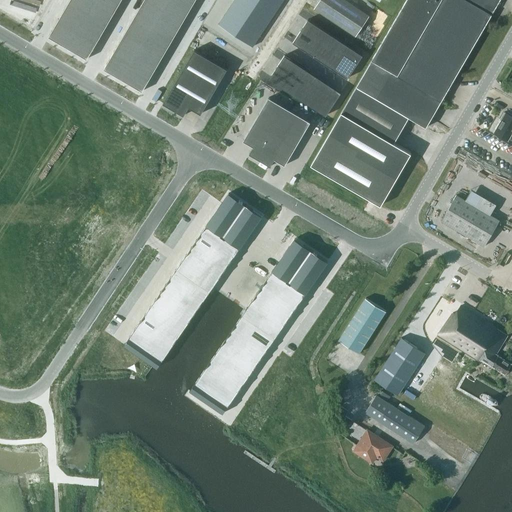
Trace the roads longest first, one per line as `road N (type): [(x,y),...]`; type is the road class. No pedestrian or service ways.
road 1 (unclassified): [(199,149),(36,390)]
road 2 (unclassified): [(403,226),(390,244),(371,248),(199,149)]
road 3 (unclassified): [(0,33),(199,149)]
road 4 (unclassified): [(403,226),(511,37)]
